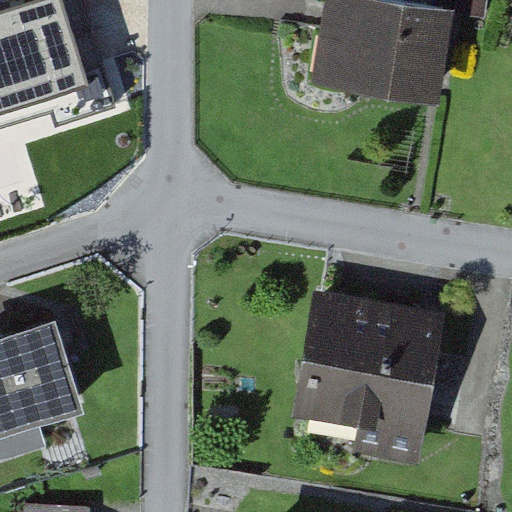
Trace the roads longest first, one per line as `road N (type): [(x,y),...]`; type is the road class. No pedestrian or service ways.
road 1 (residential): [(174,205),(511,259)]
road 2 (residential): [(165,511),(174,205)]
road 3 (residential): [(174,205),(171,0)]
road 4 (residential): [(0,261),(174,205)]
